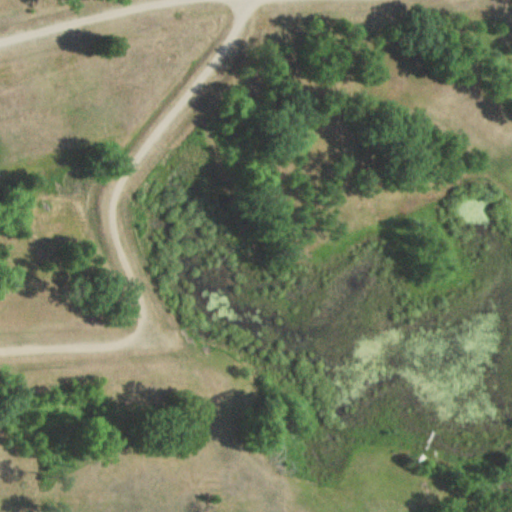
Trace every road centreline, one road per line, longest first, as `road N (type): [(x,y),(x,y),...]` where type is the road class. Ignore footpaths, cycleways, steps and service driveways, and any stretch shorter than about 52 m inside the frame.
road 1 (residential): [(245,0),(241,22),(115,186),(106,210),(145,319),(142,345),(0,351)]
road 2 (residential): [(163,0),(0,41)]
